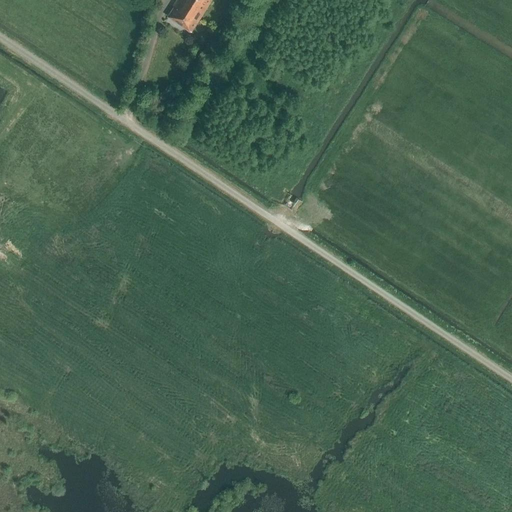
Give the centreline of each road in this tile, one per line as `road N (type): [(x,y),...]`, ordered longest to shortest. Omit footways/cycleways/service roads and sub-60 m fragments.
road 1 (unclassified): [(511,378),(0,37)]
road 2 (track): [(0,129),(29,87),(129,152),(143,133)]
